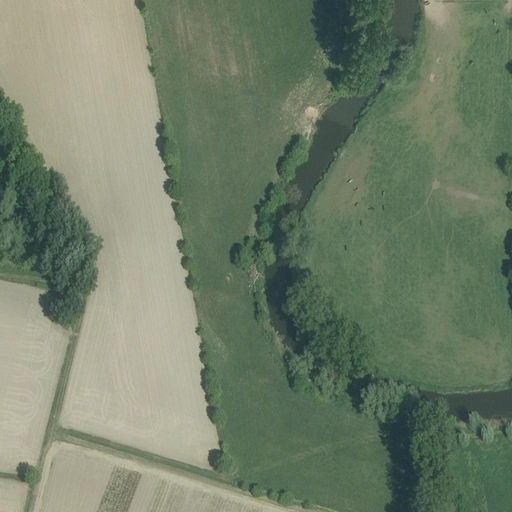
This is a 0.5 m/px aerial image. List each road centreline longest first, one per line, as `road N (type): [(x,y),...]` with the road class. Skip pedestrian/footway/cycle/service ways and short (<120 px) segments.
road 1 (track): [(0,144),(62,272),(78,285),(31,511)]
road 2 (track): [(49,426),(223,480)]
